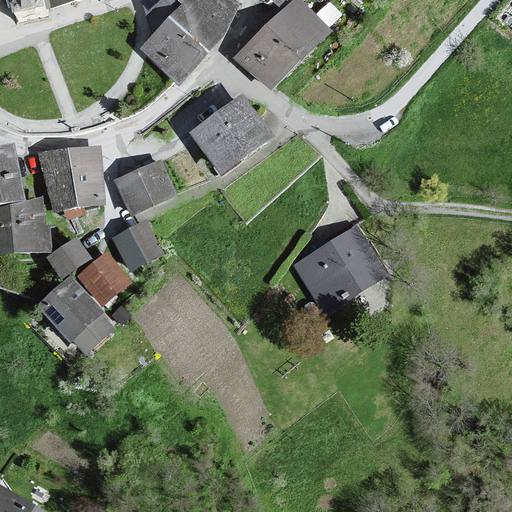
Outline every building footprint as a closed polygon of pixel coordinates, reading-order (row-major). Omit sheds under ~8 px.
[(0,0),(0,24),(64,0),(0,0)] [(131,0),(138,24),(160,0),(131,0)] [(233,5),(226,0),(170,0),(166,4),(170,8),(131,49),(168,85),(222,27),(221,21),(233,5)] [(333,32),(301,0),(297,0),(236,61),(270,95),(333,32)] [(232,96),(178,134),(209,177),(262,140),(232,96)] [(93,147),(28,153),(41,214),(93,207),(93,147)] [(7,206),(0,155),(0,259),(37,256),(35,202),(7,206)] [(153,160),(104,180),(119,217),(169,197),(153,160)] [(139,220),(101,237),(117,272),(155,255),(139,220)] [(343,229),(284,265),(314,314),(373,278),(343,229)] [(46,283),(80,262),(66,240),(32,261),(46,283)] [(120,284),(95,254),(66,278),(91,308),(120,284)] [(103,331),(58,279),(25,308),(69,360),(103,331)] [(0,511),(46,511),(0,483),(0,511)]
